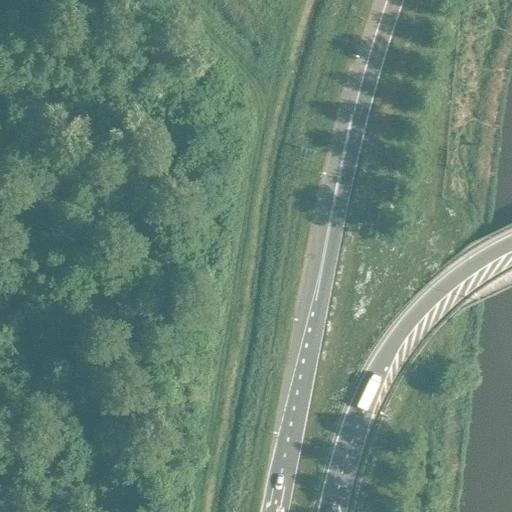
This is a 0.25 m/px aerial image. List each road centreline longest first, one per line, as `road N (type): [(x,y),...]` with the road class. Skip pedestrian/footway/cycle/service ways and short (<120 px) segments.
road 1 (motorway): [(396,0),(349,157),(280,511)]
road 2 (motorway): [(324,511),(344,438),(385,358),(463,278),(511,252)]
